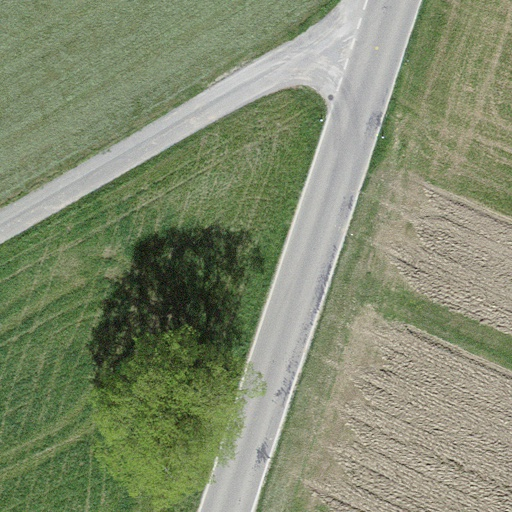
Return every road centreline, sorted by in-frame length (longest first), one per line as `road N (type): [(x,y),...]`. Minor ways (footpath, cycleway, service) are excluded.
road 1 (tertiary): [(393,0),(222,511)]
road 2 (track): [(0,228),(255,82),(381,37)]
